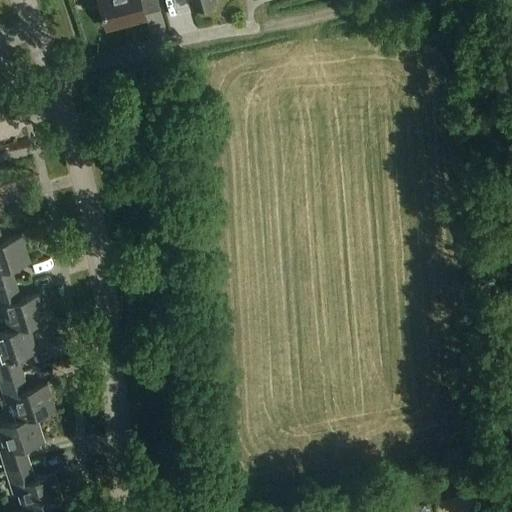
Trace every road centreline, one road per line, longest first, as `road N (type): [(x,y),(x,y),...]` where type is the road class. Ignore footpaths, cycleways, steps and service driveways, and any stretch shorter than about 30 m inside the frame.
road 1 (unclassified): [(121,511),(94,231),(54,79)]
road 2 (unclassified): [(54,79),(196,36),(251,30)]
road 3 (track): [(251,30),(395,0)]
